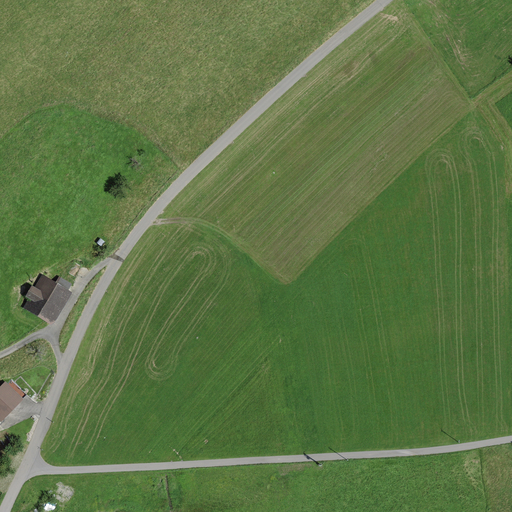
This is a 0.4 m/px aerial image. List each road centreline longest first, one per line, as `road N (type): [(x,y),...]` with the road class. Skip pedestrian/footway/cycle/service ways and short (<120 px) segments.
road 1 (unclassified): [(26,469),(85,318),(118,260),(161,204),(385,0)]
road 2 (unclassified): [(26,469),(511,440)]
